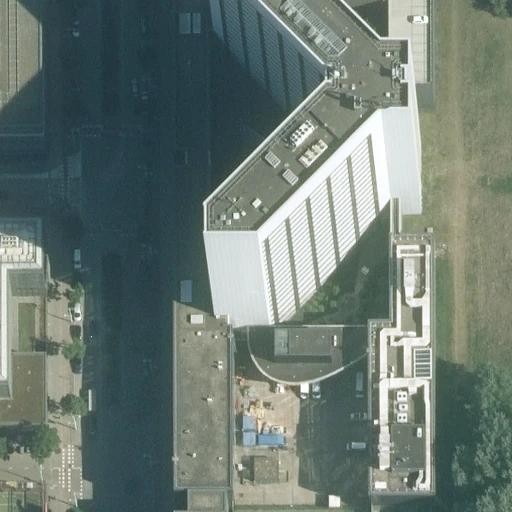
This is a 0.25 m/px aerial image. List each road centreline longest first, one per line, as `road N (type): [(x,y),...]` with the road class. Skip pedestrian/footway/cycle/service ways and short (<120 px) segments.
road 1 (tertiary): [(89,182),(92,466)]
road 2 (tertiary): [(129,467),(128,183)]
road 3 (tertiary): [(128,183),(129,0)]
road 4 (tertiary): [(88,0),(89,182)]
